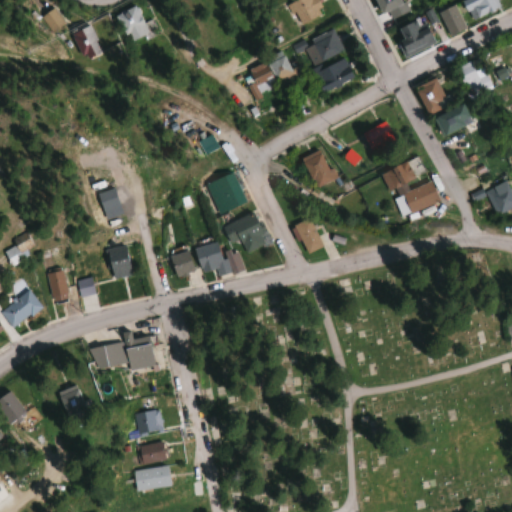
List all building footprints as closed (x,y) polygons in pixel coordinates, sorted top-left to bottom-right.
[(297,27),(322,12),(315,0),(295,0),(285,6),(297,27)] [(401,3),(398,0),(371,0),(380,15),(401,3)] [(499,7),(495,0),(464,0),(459,3),(469,23),(499,7)] [(448,36),(464,28),(453,5),(436,13),(448,36)] [(146,35),(135,6),(115,14),(126,42),(146,35)] [(63,23),(51,8),(38,18),(50,33),(63,23)] [(396,28),(402,40),(396,43),(403,57),(433,44),(424,25),(413,30),(410,22),(396,28)] [(69,31),(79,59),(98,52),(88,25),(69,31)] [(341,49),(330,29),(300,47),(312,66),(341,49)] [(247,70),(258,89),(273,81),(275,83),(291,74),(279,52),(262,61),(263,62),(247,70)] [(321,92),(351,80),(343,59),(313,72),(321,92)] [(454,69),(469,99),(491,88),(482,71),(475,75),(469,62),(454,69)] [(447,105),(434,77),(412,88),(426,116),(447,105)] [(251,101),(242,86),(227,95),(236,110),(251,101)] [(469,124),(461,105),(432,117),(439,136),(469,124)] [(361,132),(370,154),(394,143),(384,122),(361,132)] [(216,147),(209,135),(197,142),(203,154),(216,147)] [(315,149),(298,160),(317,188),(334,177),(315,149)] [(388,192),(412,178),(403,161),(378,175),(388,192)] [(203,185),(218,215),(244,202),(230,172),(203,185)] [(511,208),(511,197),(504,181),(483,191),(494,216),(511,208)] [(403,203),(406,213),(436,200),(429,182),(393,197),(396,206),(403,203)] [(238,240),(244,253),(264,244),(250,213),(221,226),(229,244),(238,240)] [(290,227),(307,254),(321,245),(305,218),(290,227)] [(192,248),(200,274),(214,269),(217,276),(240,269),(235,252),(220,256),(216,241),(192,248)] [(129,275),(124,245),(104,249),(109,278),(129,275)] [(167,256),(173,276),(191,270),(185,250),(167,256)] [(43,272),(51,303),(66,300),(58,268),(43,272)] [(78,297),(93,293),(89,277),(74,281),(78,297)] [(0,315),(10,328),(39,306),(26,290),(0,309),(0,315)] [(93,369),(125,362),(127,370),(152,365),(146,335),(129,339),(127,330),(119,332),(121,341),(89,348),(93,369)] [(81,406),(71,384),(53,392),(63,414),(81,406)] [(22,412),(5,388),(0,391),(0,416),(5,423),(22,412)] [(155,434),(159,415),(137,410),(131,437),(143,439),(144,431),(155,434)] [(133,447),(136,465),(163,460),(160,442),(133,447)] [(167,488),(165,467),(131,471),(133,492),(167,488)]
